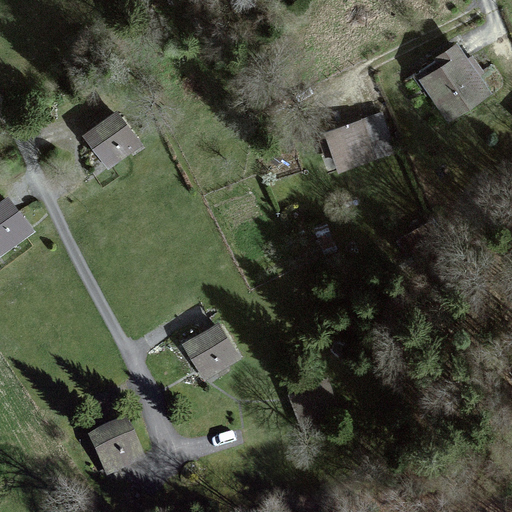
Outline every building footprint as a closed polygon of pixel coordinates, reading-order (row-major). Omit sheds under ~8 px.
[(470,54),(462,59),(453,45),(420,67),(448,110),(495,79),(486,65),(480,69),(470,54)] [(392,142),(379,109),(320,134),(328,154),(337,150),(343,163),(372,152),(392,142)] [(117,153),(138,139),(119,113),(90,132),(97,142),(105,136),(117,153)] [(28,221),(6,196),(0,201),(0,228),(8,238),(28,221)] [(400,240),(405,250),(444,228),(438,218),(400,240)] [(237,349),(220,321),(190,338),(196,349),(205,344),(216,362),(237,349)] [(319,382),(296,391),(310,426),(333,418),(319,382)] [(108,441),(117,460),(140,450),(126,420),(93,435),(98,446),(108,441)]
